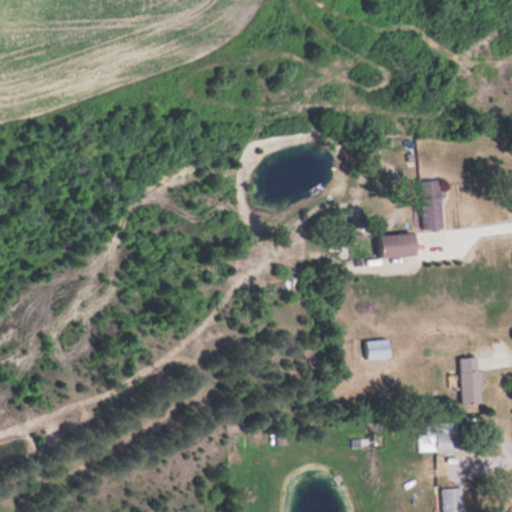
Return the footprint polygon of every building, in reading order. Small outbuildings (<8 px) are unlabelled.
[(439,179),(419,181),(422,229),(443,228),(439,179)] [(416,256),(415,233),(379,235),(380,257),(416,256)] [(365,359),(389,358),(388,339),(365,339),(365,359)] [(459,356),(459,403),(480,402),(479,356),(459,356)] [(435,451),(458,451),(458,434),(435,434),(435,451)] [(441,511),(462,511),(462,488),(441,488),(441,511)]
